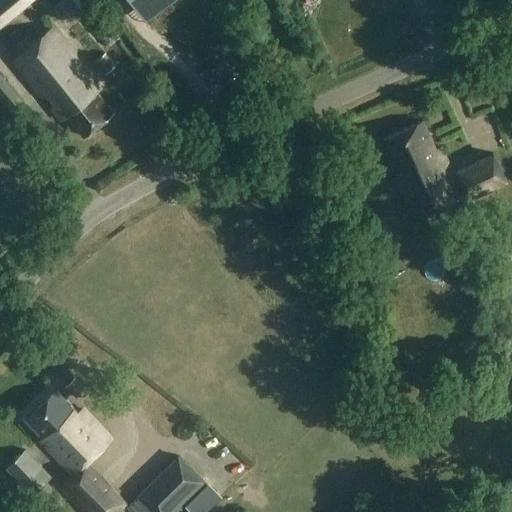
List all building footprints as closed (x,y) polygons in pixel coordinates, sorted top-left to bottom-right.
[(0,0),(0,23),(28,0),(0,0)] [(70,0),(82,13),(93,4),(89,0),(70,0)] [(133,0),(141,12),(158,0),(161,4),(166,0),(133,0)] [(436,23),(449,19),(444,4),(431,8),(436,23)] [(84,136),(113,111),(96,91),(102,86),(52,26),(12,60),(43,98),(47,94),(55,105),(51,108),(61,120),(67,115),(84,136)] [(165,55),(177,47),(170,36),(158,44),(165,55)] [(95,61),(106,74),(116,66),(105,52),(95,61)] [(0,99),(10,111),(24,100),(0,71),(0,99)] [(414,217),(462,196),(440,147),(435,149),(422,121),(384,138),(393,159),(388,161),(414,217)] [(493,150),(454,168),(467,198),(507,180),(493,150)] [(65,386),(76,398),(85,389),(74,377),(65,386)] [(85,511),(121,511),(128,505),(87,463),(111,439),(78,405),(74,409),(55,389),(26,418),(44,436),(40,440),(73,474),(59,487),(82,511),(85,511)] [(5,469),(32,496),(52,477),(25,450),(5,469)] [(179,453),(138,494),(156,511),(180,511),(209,484),(179,453)]
